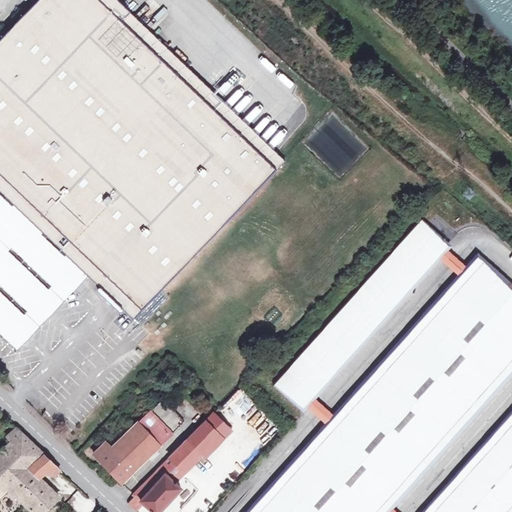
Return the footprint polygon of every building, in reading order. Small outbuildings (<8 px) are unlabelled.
[(0,175),(12,187),(32,206),(24,214),(42,232),(50,224),(77,249),(69,257),(87,275),(95,267),(113,284),(110,287),(110,292),(117,299),(122,299),(125,295),(141,311),(285,161),(265,143),(257,152),(153,53),(97,0),(39,0),(0,41),(0,175)] [(97,0),(153,53),(163,44),(116,0),(97,0)] [(257,152),(265,143),(163,44),(153,53),(257,152)] [(0,191),(3,195),(12,187),(0,175),(0,191)] [(32,206),(12,187),(3,195),(24,214),(32,206)] [(24,214),(3,195),(0,197),(0,332),(18,350),(88,276),(87,275),(69,257),(42,232),(24,214)] [(300,412),(305,407),(309,403),(312,398),(436,259),(440,255),(445,249),(448,247),(420,222),(273,387),(300,412)] [(50,224),(42,232),(69,257),(77,249),(50,224)] [(451,271),(459,278),(465,271),(468,268),(459,261),(445,249),(440,255),(436,259),(451,271)] [(465,271),(459,278),(334,417),(330,421),(326,426),(249,511),(385,511),(390,507),(511,370),(511,291),(476,259),(468,268),(465,271)] [(95,267),(87,275),(88,276),(101,289),(102,289),(121,308),(122,309),(133,319),(141,311),(125,295),(122,299),(117,299),(110,292),(110,287),(113,284),(95,267)] [(328,411),(312,398),(309,403),(305,407),(320,420),(326,426),(330,421),(334,417),(328,411)] [(184,422),(163,399),(111,449),(105,443),(94,455),(121,483),(184,422)] [(511,511),(511,414),(425,511),(511,511)] [(174,468),(178,471),(182,467),(186,471),(195,463),(197,466),(206,457),(203,454),(204,453),(205,454),(230,430),(220,420),(212,427),(206,421),(135,493),(136,495),(129,502),(134,508),(142,500),(154,511),(160,511),(183,487),(168,474),(174,468)] [(0,496),(9,489),(32,511),(42,511),(59,498),(40,478),(30,469),(45,456),(16,428),(7,436),(13,441),(0,453),(0,496)] [(60,470),(45,456),(30,469),(40,478),(46,472),(54,475),(60,470)] [(67,503),(76,511),(89,511),(95,507),(77,491),(67,503)]
